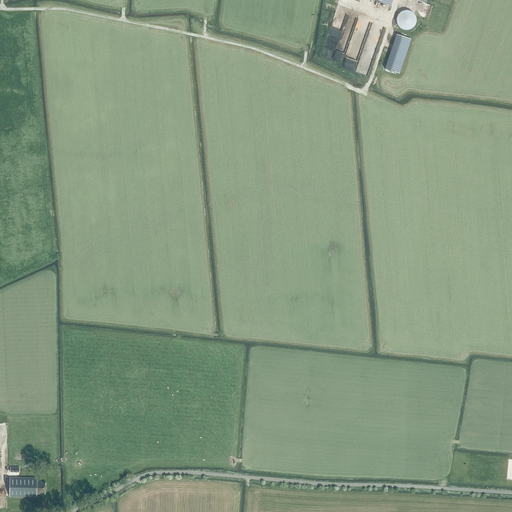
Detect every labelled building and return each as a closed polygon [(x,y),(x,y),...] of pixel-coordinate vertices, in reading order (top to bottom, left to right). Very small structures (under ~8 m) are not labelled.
[(409,11),(407,11),(405,11),(402,11),(400,13),(398,14),(397,17),(396,19),(396,22),(397,24),(398,26),(400,28),(402,29),(404,30),(406,30),(409,30),(411,29),(413,28),(415,26),(416,23),(416,21),(416,18),(415,16),(414,14),(412,12),(409,11)] [(329,33),(321,56),(332,60),(340,37),(329,33)] [(388,69),(402,73),(413,38),(398,33),(388,69)] [(354,72),(357,66),(347,62),(345,67),(354,72)] [(24,470),(10,470),(9,497),(36,497),(37,496),(37,494),(45,495),(46,483),(40,483),(40,481),(37,481),(37,479),(24,479),(24,470)]
